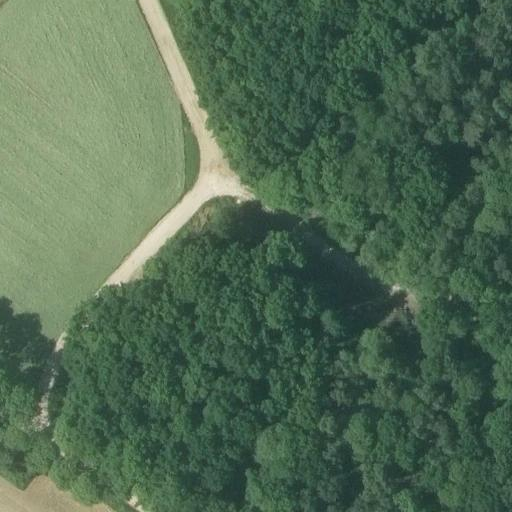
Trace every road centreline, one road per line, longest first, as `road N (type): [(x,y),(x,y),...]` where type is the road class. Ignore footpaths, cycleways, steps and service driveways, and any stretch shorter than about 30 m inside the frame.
road 1 (track): [(511,315),(408,296),(293,231),(222,168),(144,0)]
road 2 (track): [(38,432),(44,383),(87,310),(222,168)]
road 3 (track): [(0,406),(152,511)]
